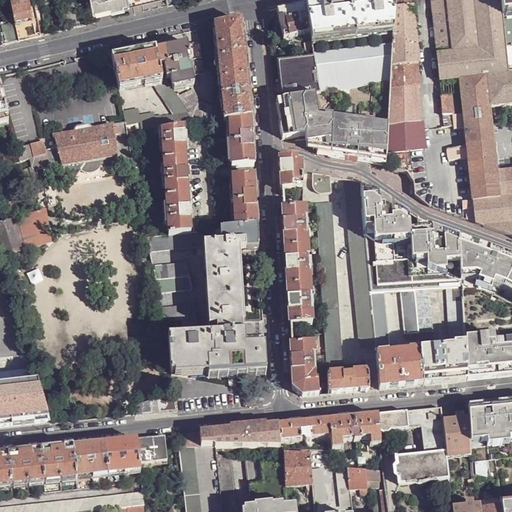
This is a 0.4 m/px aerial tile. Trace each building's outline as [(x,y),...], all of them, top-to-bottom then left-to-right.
[(9,0),(14,23),(15,26),(24,24),(32,22),(27,0),(9,0)] [(310,35),(311,42),(385,32),(392,31),(394,0),(393,0),(385,1),(373,3),(327,9),(306,11),(310,35)] [(388,127),(386,155),(411,153),(424,151),(421,130),(421,123),(422,123),(418,87),(419,87),(417,66),(419,65),(412,7),(412,0),(394,0),(392,31),(392,45),(390,85),(388,127)] [(432,0),(433,3),(447,1),(448,14),(434,15),(439,55),(436,55),(439,83),(507,75),(508,75),(505,48),(500,0),(432,0)] [(511,0),(500,0),(505,48),(511,47),(511,0)] [(448,14),(447,1),(433,3),(434,15),(448,14)] [(283,41),(310,35),(306,11),(305,6),(290,10),(277,13),(283,41)] [(71,30),(79,28),(77,22),(75,13),(61,16),(65,31),(71,30)] [(216,25),(224,94),(251,91),(245,33),(244,24),(238,20),(234,21),(220,24),(216,25)] [(11,44),(18,42),(15,27),(13,28),(9,28),(8,24),(0,26),(2,34),(0,34),(0,41),(1,46),(11,44)] [(18,42),(27,40),(24,24),(15,26),(15,27),(18,42)] [(190,43),(193,62),(204,60),(202,40),(200,41),(190,43)] [(157,49),(161,66),(162,68),(165,72),(167,71),(168,77),(173,77),(175,87),(197,83),(193,62),(190,43),(178,45),(157,49)] [(384,46),(313,54),(314,60),(319,92),(390,85),(392,45),(384,46)] [(114,57),(116,68),(119,72),(122,87),(155,82),(165,80),(162,68),(161,66),(157,49),(137,52),(114,57)] [(114,57),(107,58),(113,66),(116,68),(114,57)] [(319,92),(314,60),(278,64),(282,94),(309,92),(310,97),(314,97),(319,96),(319,92)] [(162,68),(165,80),(155,82),(176,114),(165,116),(165,114),(156,115),(156,111),(141,113),(140,106),(125,109),(127,120),(128,124),(137,122),(142,121),(143,128),(158,126),(158,129),(163,128),(186,125),(198,124),(180,95),(175,87),(168,77),(165,72),(162,68)] [(511,74),(508,75),(507,75),(439,83),(443,118),(451,117),(463,116),(465,138),(466,149),(468,161),(472,203),(474,217),(468,215),(466,222),(475,225),(511,238),(511,74)] [(1,86),(0,82),(0,120),(10,118),(1,86)] [(180,95),(198,124),(215,122),(217,122),(215,107),(201,102),(195,88),(180,95)] [(253,117),(251,91),(224,94),(227,120),(231,120),(253,117)] [(318,118),(314,97),(310,97),(276,102),(282,141),(298,138),(299,141),(303,140),(305,140),(308,140),(310,140),(313,141),(315,142),(318,143),(320,145),(322,147),(323,149),(325,152),(326,154),(326,157),(326,159),(374,166),(386,167),(386,155),(388,127),(318,118)] [(253,117),(231,120),(232,141),(233,167),(256,165),(254,138),(253,117)] [(452,128),(451,117),(443,118),(444,128),(452,128)] [(59,146),(64,166),(118,155),(132,152),(128,124),(127,120),(92,128),(77,131),(56,135),(59,146)] [(165,158),(188,157),(187,142),(189,142),(188,137),(188,134),(186,134),(186,125),(163,128),(165,158)] [(305,140),(303,140),(304,148),(309,147),(310,151),(313,150),(314,157),(326,159),(326,157),(326,154),(325,152),(323,149),(322,147),(320,145),(318,143),(315,142),(313,141),(310,140),(308,140),(305,140)] [(18,147),(21,160),(30,158),(31,166),(29,166),(31,175),(39,173),(38,168),(52,165),(47,148),(45,141),(18,147)] [(118,155),(64,166),(59,146),(47,148),(52,165),(38,168),(39,173),(41,182),(50,180),(57,171),(65,177),(79,174),(81,168),(82,169),(87,171),(92,172),(97,170),(102,167),(106,168),(107,166),(119,163),(118,155)] [(447,151),(448,163),(468,161),(466,149),(447,151)] [(119,166),(134,163),(134,160),(132,152),(118,155),(119,163),(119,166)] [(188,157),(165,158),(166,177),(167,195),(190,194),(189,179),(191,179),(191,176),(190,172),(189,172),(188,157)] [(295,159),(278,160),(278,175),(279,191),(291,190),(290,185),(301,184),(301,164),(295,164),(295,159)] [(256,175),(234,177),(234,178),(237,228),(259,226),(257,198),(256,175)] [(312,176),(312,186),(312,188),(314,192),(317,194),(322,195),(330,195),(329,178),(312,176)] [(361,184),(344,181),(358,342),(359,342),(360,350),(375,348),(370,296),(365,239),(362,211),(361,184)] [(421,223),(361,183),(361,184),(362,211),(365,239),(370,296),(385,295),(400,294),(414,293),(429,291),(448,290),(463,289),(462,276),(460,237),(441,230),(421,223)] [(190,194),(167,195),(169,214),(170,234),(192,232),(192,217),(193,217),(193,212),(193,209),(191,209),(190,194)] [(282,202),(282,211),(291,211),(290,202),(282,202)] [(331,203),(315,204),(315,209),(316,209),(317,229),(326,366),(342,365),(331,203)] [(14,218),(24,249),(59,239),(50,208),(14,218)] [(282,231),(283,249),(307,248),(306,238),(304,238),(303,230),(303,220),(305,220),(305,210),(291,211),(282,211),(280,211),(282,231)] [(14,218),(0,222),(0,238),(5,254),(24,249),(14,218)] [(224,229),(225,243),(204,245),(205,259),(209,327),(218,327),(218,339),(213,339),(213,338),(198,339),(187,339),(174,340),(174,337),(167,338),(167,339),(169,338),(171,373),(171,375),(173,375),(207,373),(207,375),(209,375),(267,372),(265,346),(244,347),(243,335),(242,322),(238,250),(247,249),(247,246),(260,245),(259,226),(237,228),(224,229)] [(147,236),(150,250),(204,245),(225,243),(224,229),(219,229),(192,232),(170,234),(147,236)] [(496,333),(465,336),(465,347),(467,383),(511,378),(511,255),(460,237),(462,276),(480,275),(478,279),(511,295),(511,338),(497,340),(496,333)] [(307,248),(283,249),(284,270),(285,288),(309,287),(308,276),(306,276),(305,267),(305,258),(307,258),(307,248)] [(188,262),(153,265),(158,293),(193,289),(188,262)] [(286,302),(288,327),(289,327),(311,326),(311,314),(308,315),(308,306),(310,305),(309,287),(285,288),(286,302)] [(463,289),(448,290),(450,348),(454,348),(465,347),(465,336),(463,289)] [(429,291),(414,293),(418,335),(433,334),(429,291)] [(414,293),(400,294),(404,336),(418,335),(414,293)] [(375,348),(375,353),(390,351),(385,295),(370,296),(375,348)] [(161,307),(164,321),(183,319),(196,318),(197,318),(196,304),(161,307)] [(183,319),(184,333),(185,335),(187,336),(187,339),(198,339),(196,318),(183,319)] [(243,335),(244,347),(265,346),(265,334),(243,335)] [(312,345),(289,346),(290,373),(291,390),(301,399),(318,397),(317,382),(314,382),(314,376),(312,376),(311,356),(313,356),(312,345)] [(420,356),(423,387),(450,384),(467,383),(465,347),(454,348),(454,352),(444,353),(443,351),(432,353),(432,355),(420,356)] [(376,358),(379,391),(403,389),(423,387),(420,356),(420,354),(376,358)] [(0,386),(27,383),(26,370),(0,373),(0,386)] [(349,394),(368,393),(367,376),(327,379),(328,396),(349,394)] [(0,428),(51,424),(38,382),(27,383),(0,386),(0,428)] [(134,405),(135,414),(177,410),(174,393),(134,405)] [(470,455),(472,480),(496,481),(501,508),(501,511),(511,511),(511,403),(468,407),(468,418),(470,450),(470,455)] [(440,410),(378,416),(380,433),(415,430),(421,429),(424,456),(445,453),(442,421),(441,412),(440,410)] [(445,453),(470,450),(468,418),(463,419),(463,414),(455,415),(455,420),(442,421),(445,453)] [(353,419),(331,421),(333,439),(334,451),(344,450),(343,443),(355,442),(355,443),(362,442),(362,441),(371,440),(372,447),(381,446),(380,433),(378,416),(353,419)] [(281,435),(282,444),(303,442),(305,444),(306,444),(306,446),(309,446),(309,443),(310,443),(311,441),(333,439),(331,421),(301,424),(280,426),(280,434),(281,435)] [(241,430),(201,434),(202,447),(215,445),(215,447),(282,449),(282,444),(281,435),(280,434),(280,426),(241,430)] [(399,487),(448,481),(446,458),(445,453),(424,456),(421,429),(415,430),(418,456),(396,459),(399,487)] [(180,436),(181,449),(202,447),(201,434),(200,434),(191,435),(180,436)] [(138,441),(140,465),(168,462),(165,438),(146,440),(138,441)] [(106,444),(109,475),(125,473),(133,473),(141,472),(140,465),(138,441),(114,443),(106,444)] [(74,447),(77,478),(94,477),(109,475),(106,444),(87,446),(74,447)] [(41,451),(45,484),(61,483),(77,481),(77,478),(74,447),(56,449),(41,451)] [(201,511),(195,449),(181,449),(180,449),(184,484),(187,511),(201,511)] [(223,511),(216,453),(216,449),(195,449),(201,511),(223,511)] [(9,454),(12,488),(29,486),(45,484),(41,451),(22,453),(9,454)] [(237,511),(231,457),(216,453),(223,511),(237,511)] [(0,488),(12,488),(9,454),(0,454),(0,488)] [(288,488),(313,486),(313,471),(313,463),(313,455),(287,454),(287,465),(288,488)] [(287,465),(247,458),(252,511),(257,511),(254,489),(288,488),(287,465)] [(313,486),(315,503),(328,501),(325,470),(313,471),(313,486)] [(353,508),(351,490),(349,470),(336,470),(341,510),(353,508)] [(351,490),(369,489),(368,483),(368,481),(367,471),(361,471),(349,470),(351,490)] [(381,472),(367,471),(368,481),(383,482),(381,472)] [(288,509),(288,488),(254,489),(257,511),(288,509)] [(125,495),(120,508),(127,507),(130,506),(135,494),(125,495)] [(135,494),(130,506),(144,504),(143,494),(135,494)] [(115,497),(110,509),(119,508),(120,508),(125,495),(115,497)] [(96,498),(90,511),(92,511),(100,510),(105,497),(96,498)] [(105,497),(100,510),(110,509),(115,497),(105,497)] [(86,499),(80,511),(81,511),(90,511),(96,498),(86,499)] [(76,500),(70,511),(80,511),(86,499),(76,500)] [(66,501),(61,511),(70,511),(76,500),(66,501)] [(55,502),(51,511),(61,511),(66,501),(55,502)] [(51,511),(55,502),(46,503),(42,511),(51,511)] [(42,511),(46,503),(36,504),(32,511),(42,511)]
